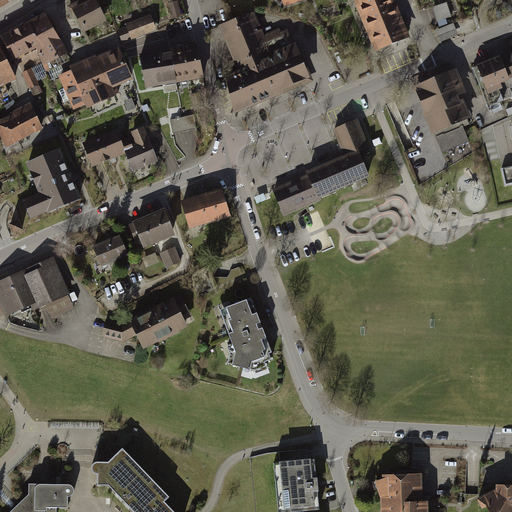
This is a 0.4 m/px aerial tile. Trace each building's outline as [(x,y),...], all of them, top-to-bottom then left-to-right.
[(74,10),(85,30),(103,21),(93,0),(74,10)] [(283,0),(286,8),(305,2),(304,0),(283,0)] [(394,0),(354,0),(374,50),(409,36),(394,0)] [(182,15),(178,2),(171,4),(175,17),(182,15)] [(448,3),(434,7),(439,22),(453,17),(448,3)] [(230,78),(236,109),(276,93),(274,89),(304,76),(287,32),(262,41),(251,15),(223,26),(243,73),(230,78)] [(55,17),(39,25),(55,56),(41,63),(46,74),(76,58),(55,17)] [(150,18),(128,26),(133,39),(142,35),(142,34),(154,29),(150,18)] [(27,70),(41,63),(55,56),(39,25),(11,39),(27,70)] [(455,25),(437,31),(441,44),(459,37),(455,25)] [(0,45),(0,90),(6,102),(25,93),(2,44),(0,45)] [(197,47),(184,49),(189,79),(202,77),(197,47)] [(184,49),(171,51),(176,81),(189,79),(184,49)] [(120,51),(98,60),(110,87),(131,78),(120,51)] [(146,86),(176,81),(171,51),(141,56),(146,86)] [(472,67),(488,106),(511,96),(511,91),(511,88),(511,87),(511,52),(511,51),(472,67)] [(98,60),(74,71),(86,100),(96,96),(99,102),(113,96),(110,87),(98,60)] [(25,72),(31,89),(40,86),(35,69),(25,72)] [(87,104),(86,100),(74,71),(61,76),(75,109),(87,104)] [(457,71),(417,88),(435,131),(470,117),(461,93),(465,91),(457,71)] [(32,107),(13,116),(25,138),(43,129),(32,107)] [(0,131),(8,147),(25,138),(13,116),(0,122),(0,131)] [(194,116),(171,120),(174,133),(196,128),(194,116)] [(336,130),(348,157),(357,153),(369,148),(358,121),(336,130)] [(129,140),(123,142),(127,152),(134,169),(157,160),(144,127),(132,132),(137,145),(132,147),(129,140)] [(116,132),(85,144),(93,166),(127,152),(123,142),(121,143),(116,132)] [(61,151),(27,165),(40,195),(25,201),(32,219),(81,199),(61,151)] [(309,174),(310,176),(319,197),(367,176),(357,153),(348,157),(318,170),(309,174)] [(511,165),(502,168),(506,186),(511,184),(511,165)] [(320,200),(319,197),(310,176),(275,190),(285,214),(320,200)] [(224,188),(183,200),(191,228),(232,216),(224,188)] [(133,221),(145,251),(175,239),(165,208),(133,221)] [(93,248),(103,272),(131,261),(121,236),(93,248)] [(187,244),(162,254),(168,269),(193,259),(187,244)] [(156,254),(144,259),(147,268),(160,263),(156,254)] [(0,318),(0,319),(31,306),(34,312),(47,306),(53,320),(74,311),(68,298),(71,297),(54,258),(0,281),(0,318)] [(131,320),(146,350),(197,325),(182,295),(131,320)] [(261,323),(252,298),(231,306),(230,303),(219,307),(230,336),(233,344),(228,346),(232,355),(229,365),(257,371),(267,368),(266,364),(273,361),(270,354),(273,353),(265,331),(268,330),(265,321),(261,323)] [(99,473),(99,486),(110,485),(135,511),(176,511),(166,501),(171,497),(124,449),(110,462),(96,463),(93,466),(93,471),(96,473),(99,473)] [(316,506),(312,461),(277,464),(281,509),(316,506)] [(430,511),(430,499),(424,499),(424,473),(384,473),(384,478),(376,480),(382,497),(382,511),(430,511)] [(35,508),(36,509),(37,508),(38,509),(38,508),(40,509),(42,509),(45,509),(45,511),(58,511),(58,508),(68,508),(68,496),(72,496),(75,493),(75,488),(73,482),(64,480),(54,478),(43,478),(29,479),(29,487),(30,490),(27,491),(35,493),(34,507),(34,509),(35,508)] [(479,498),(484,509),(489,506),(492,511),(511,511),(511,483),(498,483),(497,488),(479,498)] [(45,511),(45,509),(34,507),(35,493),(27,492),(5,511),(45,511)]
